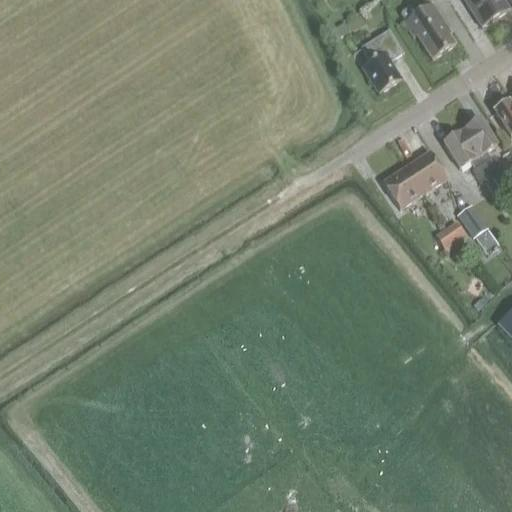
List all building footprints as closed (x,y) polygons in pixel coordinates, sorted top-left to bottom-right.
[(466,0),(463,2),(481,31),(508,13),(499,0),(466,0)] [(450,36),(430,7),(416,16),(412,10),(409,9),(400,15),(400,18),(404,24),(403,25),(413,40),(415,39),(431,63),(454,49),(447,38),(450,36)] [(403,57),(388,34),(361,52),(370,66),(360,71),(377,98),(400,83),(389,66),(403,57)] [(511,105),(511,103),(493,115),(510,140),(511,138),(511,105)] [(461,135),(490,182),(498,195),(507,189),(499,177),(502,175),(492,160),(490,161),(487,156),(496,150),(479,123),(461,135)] [(480,188),(490,182),(461,135),(442,147),(459,173),(470,167),(473,172),(471,174),(480,188)] [(405,172),(422,198),(446,182),(429,156),(405,172)] [(399,213),(422,198),(405,172),(382,187),(399,213)] [(502,222),(486,198),(472,207),(488,231),(502,222)] [(486,232),(470,210),(456,219),(471,242),(486,232)] [(455,225),(445,233),(455,247),(465,240),(455,225)] [(445,233),(434,240),(445,254),(455,247),(445,233)] [(511,343),(511,312),(496,327),(511,343)]
